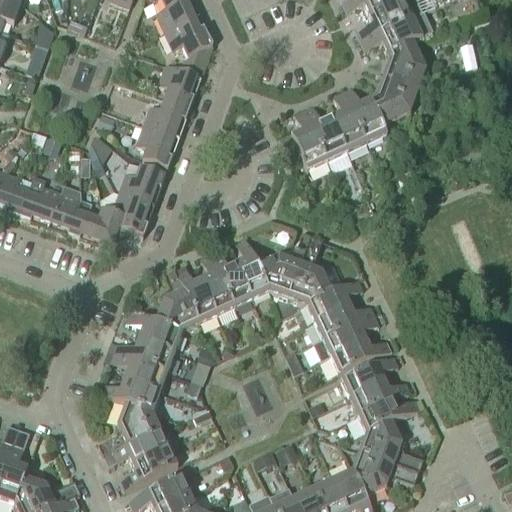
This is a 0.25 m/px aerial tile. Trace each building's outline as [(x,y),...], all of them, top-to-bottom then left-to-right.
[(0,0),(0,4),(19,11),(23,0),(0,0)] [(110,0),(108,7),(127,14),(132,0),(110,0)] [(153,21),(162,40),(192,26),(184,8),(188,7),(184,0),(143,0),(142,3),(156,8),(158,7),(163,15),(153,21)] [(411,1),(410,0),(361,0),(350,5),(341,9),(346,18),(362,11),(367,21),(411,1)] [(420,21),(411,1),(367,21),(371,31),(355,39),(360,49),(420,21)] [(19,11),(0,4),(0,33),(2,28),(12,32),(19,11)] [(429,40),(420,21),(360,49),(364,58),(380,51),(384,60),(411,48),(429,40)] [(200,43),(192,26),(162,40),(171,60),(181,55),(185,65),(182,66),(178,79),(193,85),(197,87),(210,53),(204,41),(200,43)] [(474,47),(462,49),(466,72),(477,70),(474,47)] [(423,76),(411,48),(384,60),(387,67),(380,85),(415,98),(423,76)] [(34,85),(39,72),(28,68),(23,81),(34,85)] [(187,103),(193,85),(178,79),(163,74),(156,94),(166,97),(162,108),(186,117),(191,105),(187,103)] [(415,98),(380,85),(374,103),(368,106),(380,132),(407,119),(415,98)] [(29,101),(33,89),(25,86),(21,98),(29,101)] [(380,132),(368,106),(357,111),(349,95),(340,99),(363,151),(384,141),(380,132)] [(363,151),(340,99),(331,103),(338,119),(328,124),(344,160),(363,151)] [(183,128),(186,117),(162,108),(158,118),(148,114),(140,137),(170,149),(178,126),(183,128)] [(344,160),(328,124),(317,129),(310,113),(300,117),(324,169),(344,160)] [(324,169),(300,117),(291,121),(298,137),(287,142),(292,152),(304,178),(324,169)] [(165,163),(170,149),(140,137),(134,154),(143,158),(140,167),(164,177),(169,165),(165,163)] [(292,152),(287,142),(277,147),(282,157),(292,152)] [(123,181),(116,200),(146,212),(154,193),(158,194),(162,182),(138,173),(134,184),(123,181)] [(19,186),(0,178),(0,213),(6,216),(4,220),(15,224),(25,199),(15,196),(19,186)] [(29,224),(48,231),(59,200),(40,193),(42,188),(31,183),(25,199),(15,224),(28,229),(29,224)] [(64,242),(76,247),(85,221),(84,221),(88,211),(79,208),(79,199),(62,193),(59,200),(48,231),(66,238),(64,242)] [(146,212),(116,200),(109,219),(109,220),(119,225),(113,242),(116,248),(131,240),(140,243),(147,224),(143,222),(146,212)] [(109,220),(109,219),(100,216),(97,226),(85,221),(76,247),(88,251),(90,246),(97,249),(95,254),(108,259),(111,250),(116,248),(113,242),(119,225),(109,220)] [(267,298),(255,271),(242,245),(233,250),(240,267),(232,270),(248,307),(267,298)] [(307,245),(303,258),(286,305),(304,312),(330,299),(321,278),(310,274),(319,249),(307,245)] [(286,305),(303,258),(291,254),(286,265),(276,261),(255,271),(267,298),(286,305)] [(248,307),(232,270),(224,274),(217,258),(207,262),(231,315),(248,307)] [(231,315),(207,262),(198,266),(206,283),(198,286),(215,322),(231,315)] [(197,331),(173,278),(171,273),(160,279),(170,302),(161,306),(152,329),(180,339),(197,331)] [(215,322),(198,286),(190,290),(182,273),(173,278),(197,331),(215,322)] [(357,287),(330,299),(304,312),(312,329),(350,312),(346,303),(362,296),(357,287)] [(320,347),(374,322),(369,312),(353,320),(350,312),(312,329),(320,347)] [(172,360),(180,339),(152,329),(127,319),(123,329),(140,335),(136,347),(172,360)] [(328,364),(366,347),(362,338),(378,331),(374,322),(320,347),(311,351),(319,368),(328,364)] [(165,380),(172,360),(136,347),(132,357),(115,350),(111,360),(165,380)] [(369,354),(366,347),(328,364),(336,382),(389,357),(385,347),(369,354)] [(158,400),(165,380),(111,360),(108,369),(125,375),(121,387),(158,400)] [(338,387),(347,406),(384,388),(381,380),(396,373),(391,362),(338,387)] [(204,389),(210,369),(198,365),(192,386),(204,389)] [(158,400),(121,387),(117,396),(100,390),(97,401),(123,410),(151,420),(158,400)] [(387,395),(384,388),(347,406),(354,422),(392,405),(408,398),(403,388),(387,395)] [(396,413),(392,405),(354,422),(363,440),(390,427),(416,415),(411,405),(396,413)] [(159,437),(151,420),(123,410),(115,433),(119,442),(97,453),(102,464),(159,437)] [(400,449),(390,427),(363,440),(356,458),(416,480),(420,469),(396,460),(400,449)] [(0,478),(16,436),(5,432),(0,444),(0,478)] [(0,506),(12,510),(22,484),(25,474),(15,470),(27,440),(16,436),(0,478),(0,506)] [(130,472),(167,454),(159,437),(102,464),(107,474),(126,464),(130,472)] [(175,472),(167,454),(130,472),(134,480),(117,488),(122,497),(175,472)] [(416,480),(356,458),(349,476),(362,503),(383,493),(387,483),(411,492),(416,480)] [(366,511),(362,503),(349,476),(330,485),(342,511),(366,511)] [(148,511),(162,511),(188,500),(179,482),(126,507),(128,511),(141,511),(147,509),(148,511)] [(12,511),(53,511),(72,503),(78,501),(73,490),(49,501),(45,492),(22,484),(12,510),(12,511)] [(342,511),(330,485),(309,494),(317,511),(342,511)] [(270,511),(295,511),(291,503),(290,503),(286,494),(266,503),(270,511)] [(317,511),(309,494),(291,503),(295,511),(317,511)] [(507,510),(511,507),(511,495),(502,500),(507,510)] [(193,511),(188,500),(162,511),(193,511)] [(270,511),(266,503),(266,502),(246,511),(270,511)] [(76,511),(72,503),(53,511),(76,511)]
